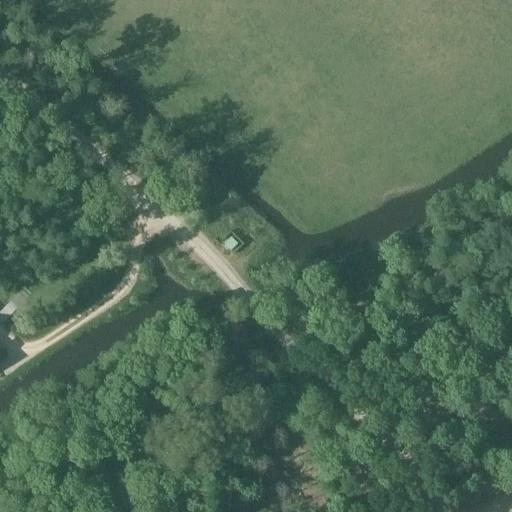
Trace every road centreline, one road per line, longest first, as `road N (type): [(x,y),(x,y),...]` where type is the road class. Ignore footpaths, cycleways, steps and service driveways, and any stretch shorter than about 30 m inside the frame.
road 1 (track): [(511,416),(339,371),(299,348),(0,80)]
road 2 (track): [(160,511),(339,371)]
